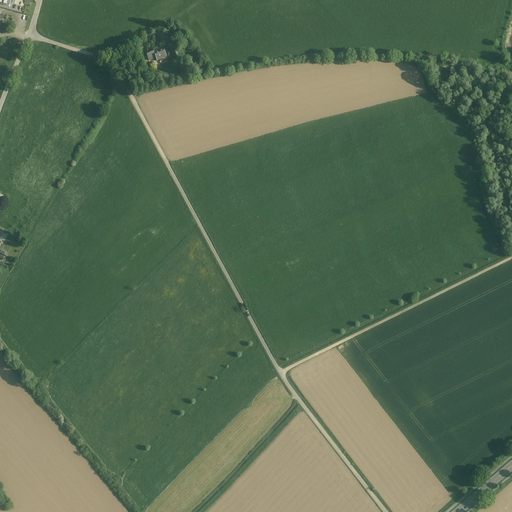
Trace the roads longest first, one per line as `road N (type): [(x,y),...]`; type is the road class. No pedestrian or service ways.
road 1 (unclassified): [(387,511),(280,372),(115,65),(28,34)]
road 2 (track): [(280,372),(511,256)]
